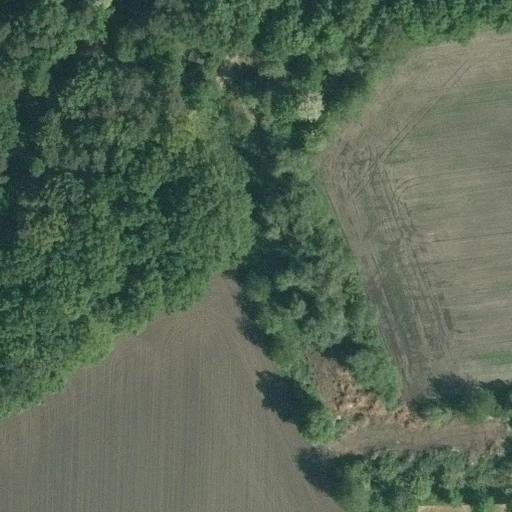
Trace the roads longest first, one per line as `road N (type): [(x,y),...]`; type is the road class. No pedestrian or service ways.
road 1 (track): [(0,253),(153,147)]
road 2 (track): [(153,147),(226,51),(252,0)]
